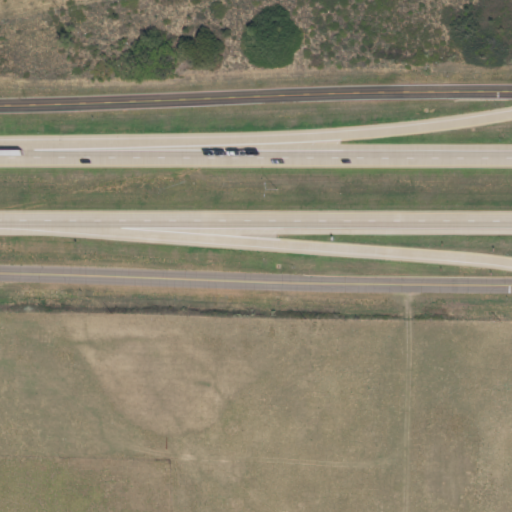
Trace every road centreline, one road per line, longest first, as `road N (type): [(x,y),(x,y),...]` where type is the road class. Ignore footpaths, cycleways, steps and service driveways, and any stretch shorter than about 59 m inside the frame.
road 1 (motorway): [(0,217),(511,263)]
road 2 (motorway): [(511,111),(463,121),(0,151)]
road 3 (tertiary): [(0,101),(511,86)]
road 4 (tertiary): [(0,271),(511,282)]
road 5 (motorway): [(0,216),(511,218)]
road 6 (motorway): [(511,151),(0,152)]
